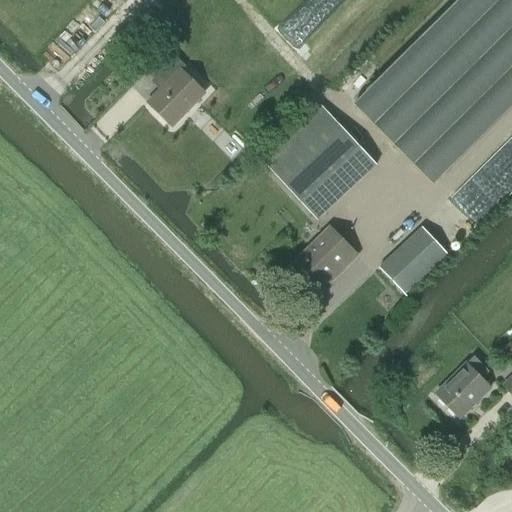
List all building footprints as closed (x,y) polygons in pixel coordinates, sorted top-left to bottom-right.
[(511,0),(460,0),(355,105),(399,149),(434,185),(435,186),(511,109),(511,0)] [(172,127),(204,94),(181,71),(185,67),(176,57),(159,74),(168,83),(148,103),(172,127)] [(317,221),(376,166),(320,106),(261,160),(269,169),(317,221)] [(378,268),(403,295),(447,254),(422,228),(378,268)] [(333,274),(336,277),(357,256),(329,229),(290,268),(314,293),(333,274)] [(490,388),(481,379),(488,372),(473,357),(436,394),(459,419),(490,388)] [(511,374),(501,386),(511,396),(511,374)]
